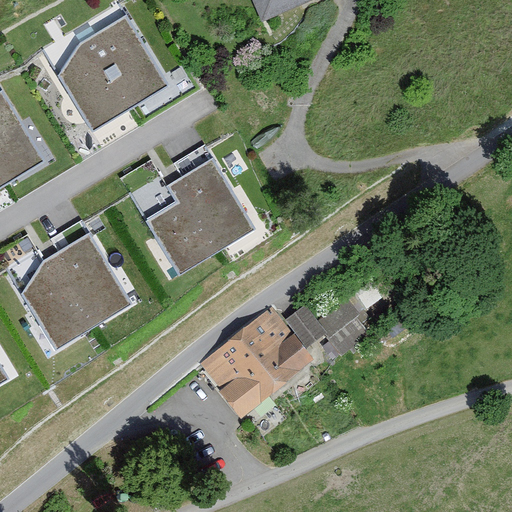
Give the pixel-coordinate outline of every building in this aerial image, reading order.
[(311,0),(243,0),(253,24),(311,0)] [(81,44),(61,80),(93,133),(169,87),(126,17),(81,44)] [(0,95),(0,191),(46,163),(4,93),(0,95)] [(179,203),(147,223),(180,276),(255,230),(205,147),(176,165),(184,177),(167,187),(179,203)] [(42,263),(23,299),(55,352),(131,306),(80,223),(51,241),(59,253),(42,263)] [(362,335),(340,306),(314,325),(336,355),(362,335)] [(317,332),(297,307),(280,321),(300,346),(317,332)] [(304,359),(264,309),(195,363),(215,389),(211,392),(233,419),(279,383),(277,380),(304,359)] [(0,386),(10,380),(0,364),(0,386)]
